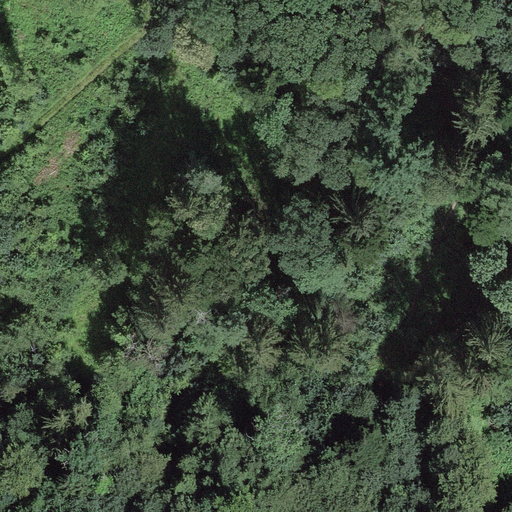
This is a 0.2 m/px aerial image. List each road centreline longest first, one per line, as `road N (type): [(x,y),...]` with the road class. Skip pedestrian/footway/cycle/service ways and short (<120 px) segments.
road 1 (track): [(464,511),(427,470),(408,372),(404,304),(420,242),(413,158),(468,64),(511,23)]
road 2 (track): [(170,0),(0,153)]
road 3 (track): [(277,414),(299,420),(408,372)]
